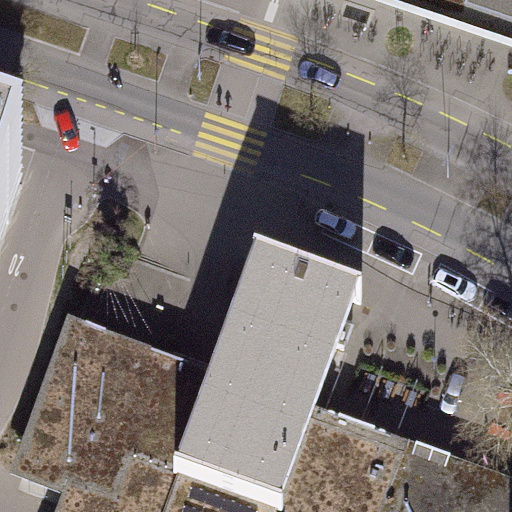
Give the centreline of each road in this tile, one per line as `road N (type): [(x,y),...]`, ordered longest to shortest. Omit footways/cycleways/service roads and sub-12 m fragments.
road 1 (secondary): [(0,50),(388,188),(511,251)]
road 2 (secondary): [(511,170),(259,58),(70,0)]
